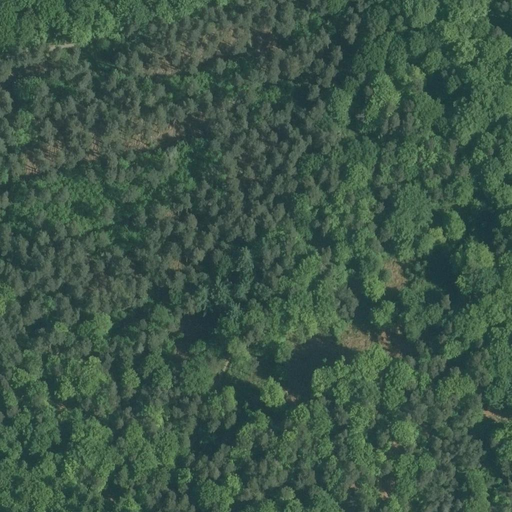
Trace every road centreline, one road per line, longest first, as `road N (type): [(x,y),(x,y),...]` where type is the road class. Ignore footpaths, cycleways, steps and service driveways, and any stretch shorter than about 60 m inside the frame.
road 1 (track): [(166,511),(374,0)]
road 2 (unknown): [(173,0),(0,39)]
